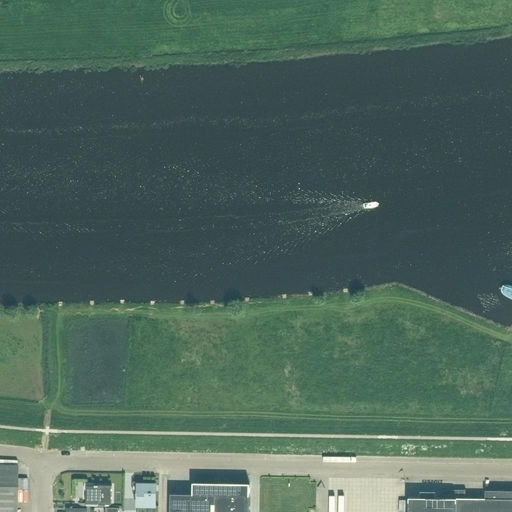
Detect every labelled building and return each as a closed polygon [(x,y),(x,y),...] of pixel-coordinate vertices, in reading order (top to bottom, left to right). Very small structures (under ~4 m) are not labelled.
[(0,511),(15,511),(17,465),(0,464),(0,511)] [(157,511),(158,506),(155,506),(156,483),(137,483),(137,506),(138,506),(137,511),(157,511)] [(111,484),(95,484),(95,486),(86,485),(86,503),(111,504),(111,484)] [(171,493),(170,511),(248,511),(249,485),(193,484),(193,493),(171,493)] [(465,490),(447,489),(443,489),(440,491),(439,494),(439,497),(409,497),(408,511),(511,511),(511,490),(485,490),(485,498),(465,498),(465,490)]
